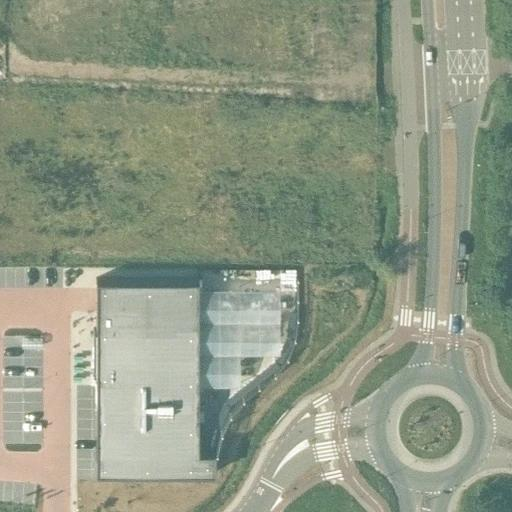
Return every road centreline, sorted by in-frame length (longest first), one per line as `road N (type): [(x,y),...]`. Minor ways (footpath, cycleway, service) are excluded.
road 1 (secondary): [(453,377),(466,65)]
road 2 (secondary): [(431,63),(424,373)]
road 3 (residential): [(410,210),(405,62)]
